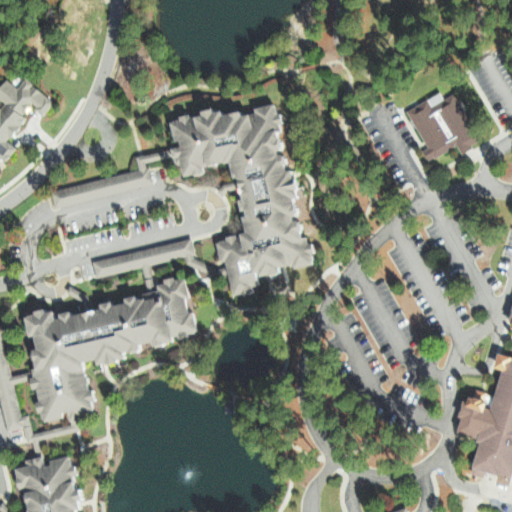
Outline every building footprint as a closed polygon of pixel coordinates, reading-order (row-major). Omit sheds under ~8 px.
[(51,98),(43,94),(24,77),(15,87),(3,76),(0,79),(0,100),(2,102),(0,104),(0,157),(3,159),(13,147),(5,140),(8,134),(23,117),(20,114),(21,110),(29,102),(42,115),(51,98)] [(404,109),(425,146),(420,149),(425,160),(454,144),(458,151),(476,140),(450,92),(440,98),(437,91),(404,109)] [(164,123),(174,143),(167,146),(170,163),(177,165),(178,170),(221,163),(230,180),(237,228),(216,239),(225,294),(247,290),(248,285),(258,283),(257,274),(271,271),(272,267),(309,261),(307,246),(301,235),(295,238),(291,219),(282,216),(291,212),(284,169),(279,168),(268,145),(277,117),(268,100),(239,114),(203,103),(164,123)] [(51,205),(151,184),(146,161),(167,157),(166,148),(134,155),(137,169),(48,188),(51,205)] [(90,259),(93,275),(193,254),(189,238),(90,259)] [(192,331),(178,274),(151,281),(153,289),(63,312),(63,308),(48,312),(46,306),(17,313),(22,335),(32,375),(24,377),(27,388),(30,387),(38,419),(63,413),(65,419),(91,412),(79,364),(117,354),(116,349),(192,331)] [(511,296),(504,317),(504,325),(511,331),(511,357),(494,351),(489,365),(498,369),(489,394),(473,388),(470,395),(461,395),(453,415),(456,417),(451,430),(466,435),(470,438),(470,474),(493,473),(493,480),(504,484),(511,461),(511,296)] [(0,418),(3,430),(20,427),(24,441),(52,435),(50,428),(30,432),(26,414),(18,415),(11,382),(18,381),(16,373),(8,375),(0,341),(0,418)] [(72,511),(61,456),(38,461),(37,454),(20,458),(22,464),(11,466),(20,511),(72,511)]
